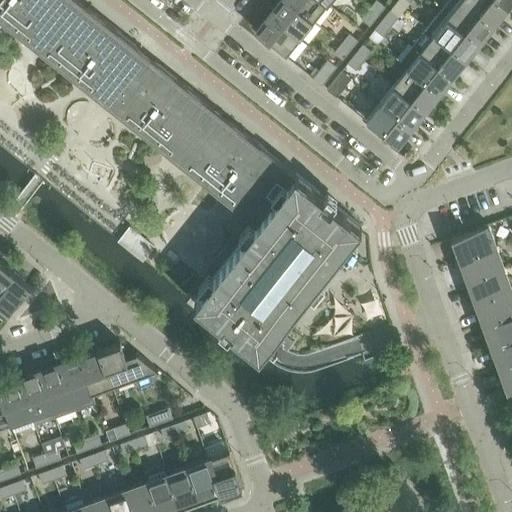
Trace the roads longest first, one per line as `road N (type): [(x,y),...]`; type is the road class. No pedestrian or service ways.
road 1 (residential): [(133,0),(386,201),(407,175)]
road 2 (residential): [(479,437),(405,224),(421,200),(511,167)]
road 3 (residential): [(260,508),(261,480),(231,400),(116,308)]
road 4 (residential): [(407,175),(211,18)]
road 5 (residential): [(511,56),(432,157),(407,175)]
road 6 (residential): [(116,308),(0,217)]
road 7 (residential): [(0,350),(116,308)]
